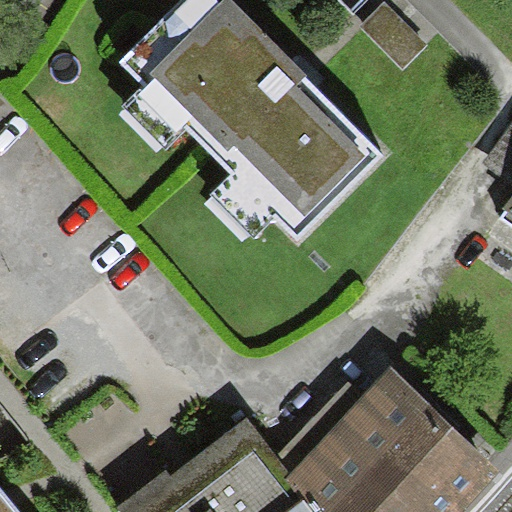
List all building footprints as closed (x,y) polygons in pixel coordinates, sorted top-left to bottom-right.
[(298,252),(390,160),(320,90),(306,75),(292,62),(229,0),(185,0),(117,68),(146,97),(129,115),(168,154),(185,137),(201,153),(204,157),(230,182),(210,202),(257,248),(275,229),(298,252)] [(427,49),(385,7),(361,31),(404,73),(427,49)] [(293,466),(288,471),(320,511),(445,511),(494,463),(393,365),(365,395),(351,382),(282,452),(293,466)] [(282,452),(251,411),(183,465),(175,471),(172,467),(120,507),(124,511),(320,511),(288,471),(293,466),(282,452)] [(0,511),(31,511),(17,495),(0,474),(0,511)]
